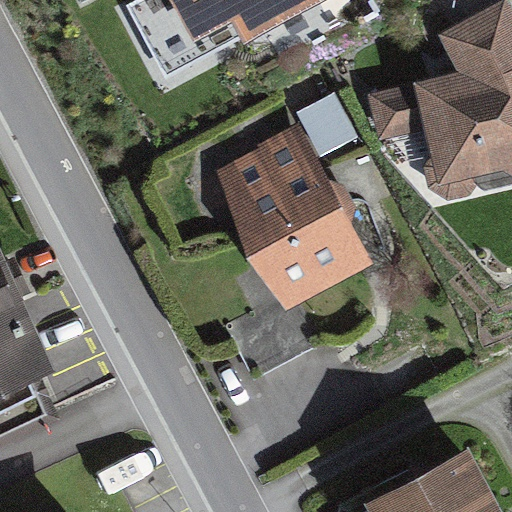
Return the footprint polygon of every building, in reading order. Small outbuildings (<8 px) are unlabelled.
[(170,0),(185,28),(229,5),(243,31),(274,15),(286,37),(355,0),(170,0)] [(511,30),(496,0),(490,0),(429,33),(442,65),(359,84),(371,133),(416,133),(430,185),(511,168),(511,30)] [(320,164),(360,142),(336,98),(296,121),(320,164)] [(357,253),(294,132),(207,178),(270,299),(357,253)] [(0,381),(39,364),(0,279),(0,381)] [(497,511),(456,440),(345,502),(350,511),(497,511)] [(78,511),(71,495),(31,511),(78,511)]
